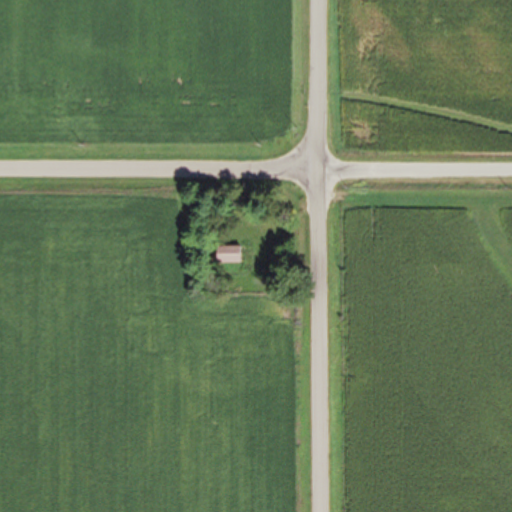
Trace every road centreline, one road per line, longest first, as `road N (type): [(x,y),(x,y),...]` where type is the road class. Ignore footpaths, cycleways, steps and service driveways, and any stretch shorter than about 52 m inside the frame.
road 1 (residential): [(308,511),(306,0)]
road 2 (residential): [(0,165),(305,165)]
road 3 (residential): [(305,165),(511,170)]
